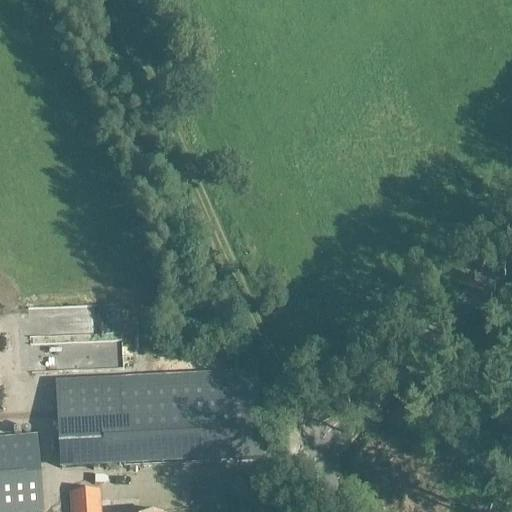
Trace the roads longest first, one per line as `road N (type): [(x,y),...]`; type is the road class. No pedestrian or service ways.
road 1 (track): [(316,451),(113,0)]
road 2 (tertiary): [(339,511),(316,451),(511,257)]
road 3 (track): [(321,465),(53,484)]
road 4 (track): [(53,511),(47,390)]
